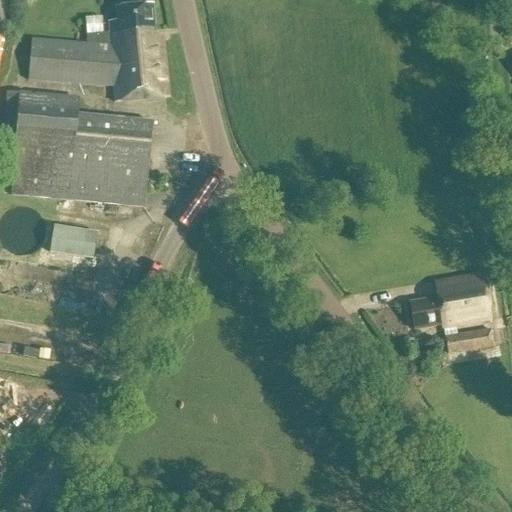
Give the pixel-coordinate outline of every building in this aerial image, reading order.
[(0,0),(0,77),(15,0),(0,0)] [(116,107),(171,102),(165,35),(155,35),(152,6),(115,9),(115,21),(109,22),(109,33),(87,40),(86,48),(34,42),(29,82),(115,92),(116,107)] [(144,210),(153,124),(78,116),(80,100),(6,92),(1,142),(16,144),(14,159),(3,158),(0,183),(12,184),(10,197),(144,210)] [(41,219),(30,210),(16,208),(3,214),(0,218),(0,246),(3,252),(16,258),(30,256),(41,246),(45,233),(41,219)] [(97,234),(53,228),(50,255),(93,261),(97,234)] [(442,330),(444,330),(448,356),(495,348),(492,332),(458,337),(457,328),(490,323),(483,278),(434,285),(436,301),(409,305),(413,332),(441,328),(442,330)]
